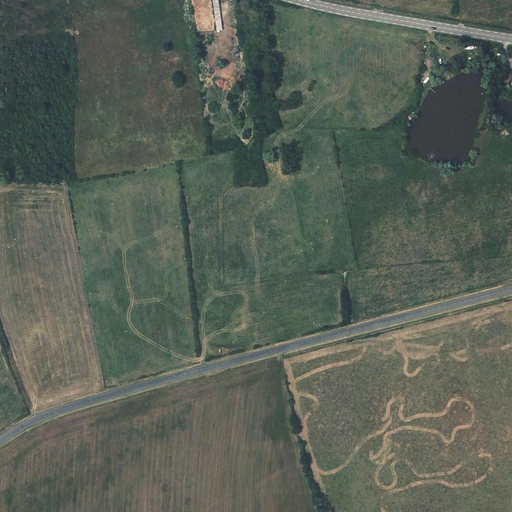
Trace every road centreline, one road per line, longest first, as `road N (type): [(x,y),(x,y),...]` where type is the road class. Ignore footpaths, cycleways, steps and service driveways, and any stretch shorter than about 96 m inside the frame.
road 1 (secondary): [(511,289),(131,389),(42,417),(0,442)]
road 2 (secondary): [(298,0),(511,38)]
